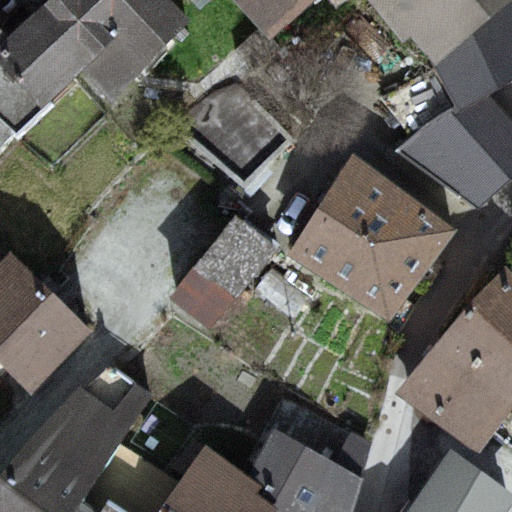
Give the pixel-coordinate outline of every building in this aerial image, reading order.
[(62,0),(11,47),(0,60),(0,158),(0,159),(84,67),(113,100),(187,23),(164,0),(62,0)] [(192,0),(203,12),(216,0),(236,0),(273,42),(321,0),(192,0)] [(384,0),(433,62),(509,0),(384,0)] [(0,37),(0,60),(11,47),(0,37)] [(244,80),(179,146),(246,192),(306,129),(244,80)] [(457,227),(355,155),(287,251),(390,323),(457,227)] [(235,224),(168,307),(209,340),(276,256),(235,224)] [(13,261),(0,273),(0,362),(30,393),(87,335),(13,261)] [(511,279),(511,280),(406,398),(482,471),(511,426),(511,279)] [(148,395),(106,363),(0,485),(0,511),(75,511),(81,504),(148,395)] [(350,511),(358,487),(277,440),(250,486),(275,505),(270,511),(350,511)] [(250,486),(203,452),(163,511),(270,511),(275,505),(250,486)] [(511,511),(511,504),(448,465),(423,507),(413,500),(406,511),(511,511)]
